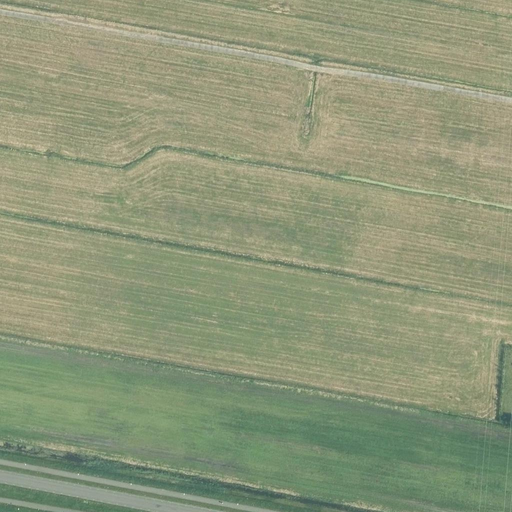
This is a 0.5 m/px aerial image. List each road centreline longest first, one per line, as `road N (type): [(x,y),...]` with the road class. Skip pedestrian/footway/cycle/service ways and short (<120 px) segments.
road 1 (track): [(511,103),(0,12)]
road 2 (secondary): [(184,511),(0,477)]
